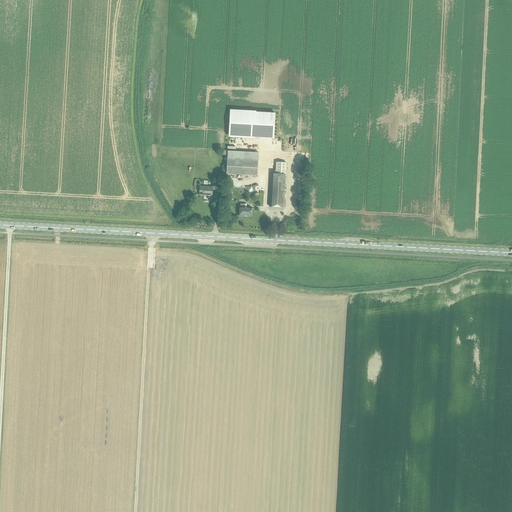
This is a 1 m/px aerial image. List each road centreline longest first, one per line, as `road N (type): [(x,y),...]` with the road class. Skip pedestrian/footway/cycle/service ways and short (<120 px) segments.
road 1 (primary): [(0,224),(511,251)]
road 2 (unknown): [(278,210),(265,205),(268,155),(281,154),(292,160),(285,210)]
